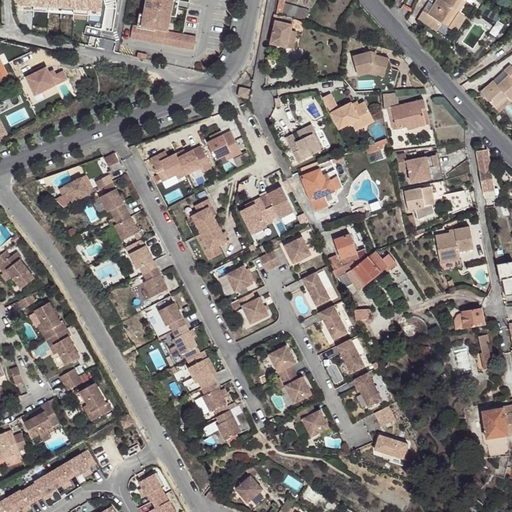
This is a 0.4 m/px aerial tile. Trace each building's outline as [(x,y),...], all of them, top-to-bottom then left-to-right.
[(22,0),(22,3),(34,4),(49,6),(49,0),(58,0),(75,1),(74,8),(88,9),(100,10),(101,0),(22,0)] [(134,25),(131,38),(195,50),(198,37),(185,34),(170,31),(172,16),(177,16),(178,13),(179,7),(174,6),(176,0),(180,1),(180,0),(147,0),(145,14),(148,15),(145,27),(139,26),(134,25)] [(278,0),(276,13),(291,17),(302,20),(307,11),(298,8),(284,4),(285,0),(278,0)] [(417,19),(426,25),(432,16),(442,23),(449,28),(459,12),(466,1),(464,0),(436,0),(428,14),(423,11),(417,19)] [(190,9),(185,34),(198,37),(202,12),(190,9)] [(459,12),(449,28),(457,33),(467,17),(459,12)] [(290,18),(275,13),(272,25),(275,26),(269,44),(286,48),(291,31),(295,20),(290,18)] [(141,14),(139,26),(145,27),(148,15),(145,14),(141,14)] [(432,16),(426,25),(436,32),(442,23),(432,16)] [(296,32),(291,31),(286,48),(292,50),(296,32)] [(366,74),(379,78),(385,59),(370,54),(367,55),(367,52),(349,58),(354,76),(366,74)] [(34,69),(24,74),(35,94),(67,77),(62,68),(55,72),(53,68),(48,70),(46,65),(42,67),(35,71),(34,69)] [(481,93),(495,107),(506,97),(510,101),(511,100),(511,98),(511,66),(511,65),(505,71),(493,81),(481,93)] [(248,99),(250,90),(240,88),(238,97),(248,99)] [(380,95),(382,110),(392,108),(396,107),(392,91),(379,92),(380,95)] [(332,107),(327,95),(319,99),(335,130),(348,123),(366,114),(360,103),(355,106),(350,109),(348,105),(347,103),(338,108),(334,110),(332,107)] [(506,97),(495,107),(499,112),(501,110),(511,101),(511,100),(510,101),(506,97)] [(396,107),(392,108),(396,129),(409,127),(416,125),(417,128),(427,126),(423,111),(427,110),(425,100),(396,107)] [(511,101),(501,110),(511,121),(511,101)] [(366,114),(348,123),(352,130),(369,121),(366,114)] [(309,135),(312,134),(308,127),(294,134),(297,139),(293,142),(290,136),(283,140),(295,163),(317,152),(309,135)] [(232,159),(241,155),(231,132),(223,136),(221,132),(213,136),(215,139),(212,141),(207,143),(216,161),(224,157),(230,154),(232,159)] [(320,150),(312,134),(309,135),(317,152),(320,150)] [(384,137),(374,141),(366,145),(368,152),(383,145),(382,143),(386,141),(384,137)] [(200,174),(211,169),(201,146),(185,153),(184,149),(168,157),(166,153),(160,156),(159,153),(150,157),(161,181),(173,176),(175,180),(198,169),(200,174)] [(487,149),(477,151),(483,191),(494,190),(494,187),(489,157),(488,157),(487,149)] [(113,153),(103,158),(107,167),(118,161),(113,153)] [(440,176),(435,155),(407,162),(412,183),(440,176)] [(302,177),(301,177),(315,211),(338,202),(334,191),(330,180),(324,183),(322,176),(320,170),(317,171),(316,168),(301,174),(302,177)] [(324,183),(330,180),(334,191),(342,188),(335,171),(327,174),(322,176),(324,183)] [(98,188),(112,181),(108,174),(94,181),(98,188)] [(84,175),(81,176),(89,193),(92,191),(84,175)] [(81,176),(63,186),(71,202),(89,193),(81,176)] [(71,202),(63,186),(58,188),(62,196),(56,199),(64,206),(71,202)] [(429,206),(433,204),(435,204),(431,186),(420,189),(425,207),(429,206)] [(494,190),(483,191),(484,197),(496,195),(496,194),(498,193),(498,190),(497,186),(494,187),(494,190)] [(113,216),(126,210),(121,200),(118,194),(115,188),(99,196),(107,211),(109,210),(113,216)] [(260,198),(271,220),(292,210),(281,188),(260,198)] [(425,207),(420,189),(405,192),(408,210),(415,209),(418,220),(435,214),(433,204),(429,206),(425,207)] [(464,189),(445,193),(449,209),(468,204),(464,189)] [(206,232),(223,224),(219,214),(215,206),(218,205),(215,198),(201,204),(204,211),(197,214),(206,232)] [(271,220),(260,198),(252,202),(254,205),(246,209),(240,212),(251,234),(265,227),(265,226),(272,222),(271,220)] [(126,210),(113,216),(110,218),(121,239),(132,234),(137,231),(126,210)] [(213,259),(226,252),(223,246),(232,242),(223,224),(206,232),(214,250),(210,252),(213,259)] [(449,233),(435,236),(440,263),(460,259),(459,251),(474,248),(470,226),(453,229),(454,232),(449,233)] [(206,232),(201,234),(210,252),(214,250),(206,232)] [(302,235),(284,244),(292,262),(310,254),(302,235)] [(364,260),(362,258),(368,255),(365,248),(356,252),(350,235),(333,240),(341,263),(339,264),(335,255),(328,258),(334,271),(332,272),(335,279),(339,277),(345,290),(353,284),(353,283),(358,278),(364,286),(383,271),(385,268),(387,270),(395,263),(387,254),(380,259),(374,252),(364,260)] [(142,273),(155,266),(140,238),(136,241),(125,246),(136,268),(139,267),(142,273)] [(6,250),(0,254),(0,268),(3,272),(7,269),(11,275),(21,288),(34,277),(20,259),(22,258),(17,251),(10,256),(6,250)] [(273,250),(266,253),(273,266),(280,263),(273,250)] [(266,253),(259,257),(266,270),(273,266),(266,253)] [(511,260),(497,264),(500,281),(503,280),(506,296),(511,295),(511,260)] [(244,264),(226,273),(235,291),(253,282),(244,264)] [(155,266),(142,273),(145,280),(142,281),(150,296),(166,288),(155,266)] [(7,269),(3,272),(0,274),(5,280),(11,275),(7,269)] [(316,271),(302,278),(316,305),(330,298),(316,271)] [(235,291),(226,273),(218,277),(227,294),(235,291)] [(16,294),(21,291),(13,279),(8,282),(16,294)] [(251,291),(238,298),(241,305),(250,323),(268,314),(259,296),(255,298),(251,291)] [(31,294),(17,302),(21,308),(35,301),(31,294)] [(241,305),(238,298),(230,301),(233,309),(241,305)] [(42,333),(46,340),(67,328),(63,321),(60,322),(49,302),(35,310),(42,323),(46,330),(42,333)] [(172,331),(185,324),(174,302),(158,310),(166,326),(168,324),(172,331)] [(333,304),(319,311),(333,338),(347,331),(333,304)] [(464,328),(485,324),(483,316),(481,308),(460,311),(464,328)] [(355,311),(356,321),(367,319),(369,318),(370,311),(369,310),(355,311)] [(37,326),(42,333),(46,330),(42,323),(37,326)] [(200,352),(185,324),(172,331),(175,337),(172,338),(184,360),(185,360),(200,352)] [(476,329),(486,369),(492,367),(484,333),(489,332),(488,326),(476,329)] [(67,328),(46,340),(50,347),(54,345),(58,352),(65,365),(80,357),(68,337),(70,336),(67,328)] [(350,338),(336,345),(350,372),(364,365),(350,338)] [(54,345),(50,347),(54,354),(58,352),(54,345)] [(268,354),(281,378),(294,371),(291,365),(295,362),(286,345),(268,354)] [(198,381),(201,387),(214,380),(211,374),(203,359),(206,357),(203,350),(200,352),(185,360),(188,366),(187,367),(195,382),(198,381)] [(206,357),(203,359),(211,374),(215,372),(207,357),(206,357)] [(9,369),(15,384),(22,381),(17,366),(9,369)] [(59,377),(63,384),(77,376),(74,369),(59,377)] [(294,371),(281,378),(293,403),(311,394),(302,376),(297,378),(294,371)] [(367,371),(353,378),(367,405),(381,398),(367,371)] [(63,384),(67,391),(81,383),(77,376),(63,384)] [(229,409),(214,380),(201,387),(204,394),(202,395),(210,410),(212,409),(216,416),(229,409)] [(94,383),(80,391),(91,412),(87,414),(91,421),(112,410),(108,402),(106,403),(94,383)] [(55,398),(48,401),(52,408),(58,405),(55,398)] [(509,455),(508,434),(511,433),(511,399),(508,400),(509,404),(503,405),(503,407),(482,411),(489,457),(501,456),(509,455)] [(44,412),(24,423),(32,438),(46,430),(60,423),(52,408),(48,401),(41,405),(44,412)] [(311,405),(297,411),(302,420),(310,436),(320,431),(322,434),(330,430),(328,427),(319,409),(314,411),(311,405)] [(387,405),(374,412),(381,426),(394,419),(387,405)] [(224,439),(240,431),(229,409),(216,416),(219,422),(216,424),(224,439)] [(296,423),(302,420),(297,411),(291,415),(296,423)] [(133,424),(128,415),(117,421),(122,430),(133,424)] [(11,430),(0,433),(0,459),(4,458),(20,452),(19,451),(13,436),(11,430)] [(46,430),(32,438),(36,445),(50,437),(46,430)] [(21,433),(13,436),(19,451),(26,448),(21,433)] [(379,435),(374,449),(403,458),(407,444),(379,435)] [(87,451),(67,463),(74,476),(75,477),(81,474),(82,476),(85,474),(86,476),(91,473),(88,468),(94,464),(87,451)] [(20,452),(4,458),(6,463),(21,457),(20,452)] [(67,463),(46,474),(54,488),(60,485),(61,487),(65,486),(66,487),(70,485),(67,479),(74,476),(67,463)] [(501,477),(505,467),(496,466),(492,476),(501,477)] [(54,488),(46,474),(33,481),(34,483),(27,487),(34,500),(41,496),(43,500),(48,497),(47,495),(50,494),(49,491),(54,488)] [(164,494),(152,474),(138,482),(142,488),(139,489),(141,492),(139,493),(142,498),(147,495),(151,502),(152,501),(164,494)] [(251,481),(237,494),(250,508),(264,494),(251,481)] [(34,500),(27,487),(20,491),(19,489),(6,497),(13,510),(14,511),(19,508),(20,510),(24,508),(25,510),(29,508),(27,503),(34,500)] [(211,488),(205,495),(216,501),(220,494),(211,488)] [(164,494),(152,501),(155,508),(150,510),(150,511),(174,511),(164,494)] [(472,495),(459,511),(475,511),(482,504),(472,495)] [(8,511),(13,510),(6,497),(0,499),(0,511),(8,511)]
